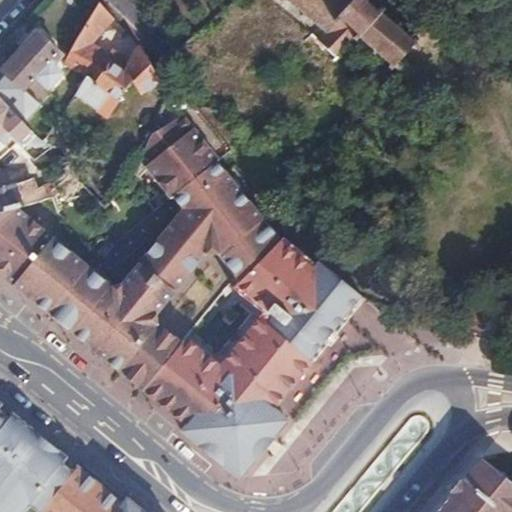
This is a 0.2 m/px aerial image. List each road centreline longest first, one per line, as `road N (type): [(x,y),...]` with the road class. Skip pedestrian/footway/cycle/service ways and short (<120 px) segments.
road 1 (primary): [(176,496),(0,341)]
road 2 (primary): [(423,388),(313,511)]
